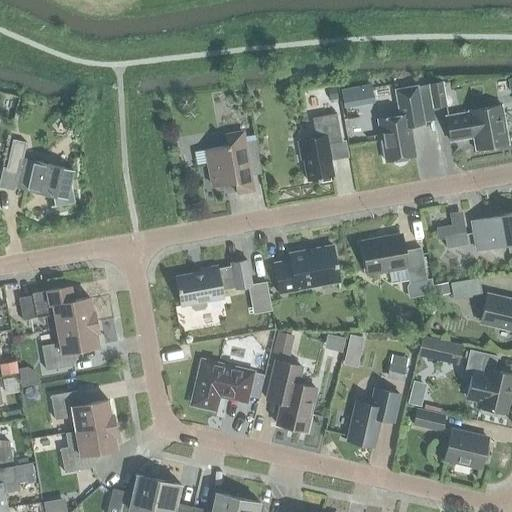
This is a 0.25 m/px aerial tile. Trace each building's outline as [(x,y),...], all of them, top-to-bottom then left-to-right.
[(445,106),(441,82),(428,84),(432,108),(445,106)] [(370,84),(340,90),(343,108),(373,103),(370,84)] [(406,158),(414,157),(409,127),(423,124),(416,87),(394,91),(399,116),(377,120),(385,162),(393,160),(395,163),(399,165),(402,164),(405,162),(406,158)] [(328,102),(337,101),(335,88),(326,89),(328,102)] [(472,138),(475,150),(507,144),(500,105),(468,111),(468,113),(445,117),(449,142),(472,138)] [(340,141),(335,114),(320,117),(322,124),(312,126),(315,139),(297,142),(300,160),(302,160),(306,181),(316,179),(316,180),(320,180),(320,178),(333,176),(327,144),(340,141)] [(227,146),(193,152),(196,166),(208,164),(212,187),(233,183),(235,194),(252,191),(249,176),(243,142),(242,137),(241,132),(225,135),(227,146)] [(69,180),(72,170),(22,159),(25,143),(12,140),(5,168),(17,171),(14,187),(51,196),(53,206),(50,207),(50,208),(74,203),(69,180)] [(511,213),(470,221),(476,250),(506,244),(507,253),(511,252),(511,213)] [(451,225),(435,228),(437,240),(453,237),(451,225)] [(377,242),(360,245),(365,272),(377,270),(378,274),(395,271),(395,267),(406,265),(409,283),(407,287),(408,297),(428,294),(430,285),(429,279),(425,280),(419,248),(404,251),(401,237),(388,240),(388,236),(377,238),(377,242)] [(315,248),(303,250),(303,252),(288,254),(289,261),(273,264),(278,294),(296,290),(296,289),(338,282),(335,266),(336,266),(335,262),(334,262),(332,246),(316,249),(315,248)] [(180,306),(189,305),(190,309),(194,311),(203,310),(206,306),(205,302),(222,299),(220,291),(234,288),(234,289),(251,286),(246,261),(230,264),(230,267),(216,269),(216,266),(200,269),(201,272),(175,277),(180,306)] [(481,295),(478,278),(449,283),(452,300),(481,295)] [(430,286),(432,297),(448,294),(446,283),(430,286)] [(53,315),(56,329),(95,322),(93,311),(91,311),(89,298),(73,301),(70,287),(31,294),(31,296),(18,298),(22,320),(53,315)] [(271,311),(267,291),(249,294),(253,315),(271,311)] [(511,301),(485,296),(479,322),(511,329),(511,301)] [(95,322),(56,329),(58,343),(41,347),(45,370),(72,366),(70,351),(97,346),(95,333),(97,333),(95,322)] [(276,331),(271,352),(289,356),(294,335),(276,331)] [(360,351),(363,338),(349,334),(346,348),(360,351)] [(416,355),(457,364),(461,344),(420,335),(416,355)] [(464,401),(478,404),(477,407),(504,413),(511,380),(511,375),(493,371),(496,357),(469,351),(464,374),(470,375),(464,401)] [(280,403),(276,425),(305,431),(315,388),(296,384),(300,367),(275,361),(266,400),(280,403)] [(0,373),(0,376),(17,373),(15,362),(0,364),(0,373)] [(245,402),(252,373),(211,363),(198,371),(194,390),(196,391),(193,406),(208,409),(216,404),(218,396),(245,402)] [(402,383),(405,367),(389,363),(385,379),(402,383)] [(369,406),(355,402),(346,441),(372,447),(379,419),(392,422),(399,395),(373,389),(369,406)] [(72,417),(74,431),(114,424),(112,413),(110,414),(107,400),(80,405),(77,391),(50,396),(54,420),(72,417)] [(409,395),(407,404),(417,406),(420,407),(422,398),(409,395)] [(411,425),(440,432),(444,415),(415,408),(411,425)] [(114,424),(74,431),(77,446),(59,449),(63,473),(91,468),(88,454),(116,449),(114,435),(115,435),(114,424)] [(450,430),(443,460),(445,460),(480,468),(482,460),(485,461),(488,447),(485,447),(487,438),(450,430)] [(0,463),(12,461),(8,442),(0,441),(0,463)] [(31,463),(0,468),(0,509),(5,509),(2,494),(19,491),(18,483),(26,482),(27,484),(34,483),(31,463)] [(135,476),(131,494),(128,496),(111,492),(106,511),(149,511),(157,480),(134,475),(134,476),(135,476)] [(191,511),(192,511),(177,507),(175,504),(179,486),(180,487),(180,485),(157,480),(149,511),(191,511)] [(46,511),(66,511),(66,501),(59,501),(58,483),(45,483),(46,511)] [(191,511),(233,511),(236,498),(213,493),(213,494),(214,494),(210,511),(209,511),(198,511),(192,511),(191,511)] [(236,498),(233,511),(256,511),(258,504),(259,505),(259,503),(236,498)]
